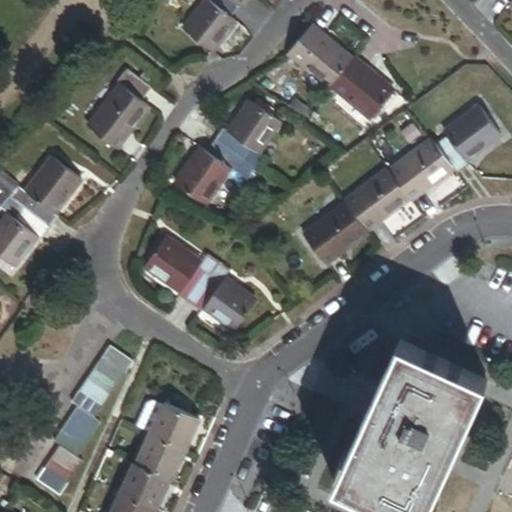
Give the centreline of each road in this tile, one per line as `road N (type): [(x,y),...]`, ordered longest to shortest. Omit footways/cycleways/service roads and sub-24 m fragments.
road 1 (residential): [(309,0),(277,39),(190,95),(110,233),(106,259),(107,286),(123,309),(256,392)]
road 2 (residential): [(511,225),(451,238),(288,357),(256,392)]
road 3 (residential): [(256,392),(202,511)]
